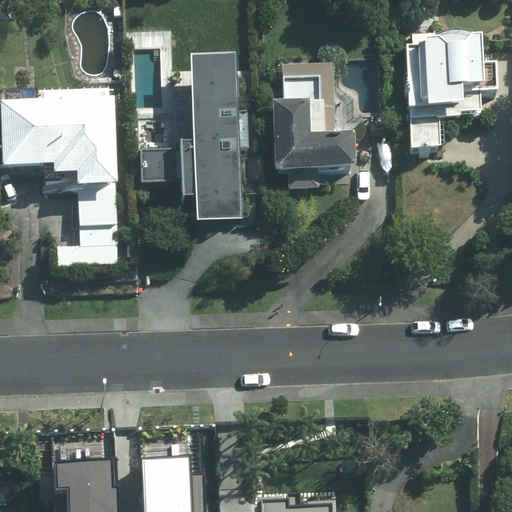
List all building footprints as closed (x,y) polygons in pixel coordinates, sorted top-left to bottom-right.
[(407,152),(449,150),(448,122),(491,121),(490,95),(507,94),(506,64),(496,65),(495,47),(403,49),(407,152)] [(246,58),(198,60),(202,143),(187,144),(188,150),(146,152),(147,190),(183,188),(184,206),(205,205),(206,232),(254,229),(246,58)] [(288,104),(281,104),(284,176),(291,176),(292,194),(326,193),(325,174),(369,173),(368,136),(343,137),(340,64),(286,66),(288,104)] [(122,103),(8,105),(10,169),(62,168),(62,178),(84,177),(84,190),(127,188),(122,103)] [(120,190),(80,192),(83,248),(62,249),(63,268),(123,266),(120,190)] [(209,511),(209,470),(194,470),(194,456),(141,457),(141,511),(209,511)] [(52,466),(53,511),(119,511),(117,459),(90,460),(90,465),(52,466)]
